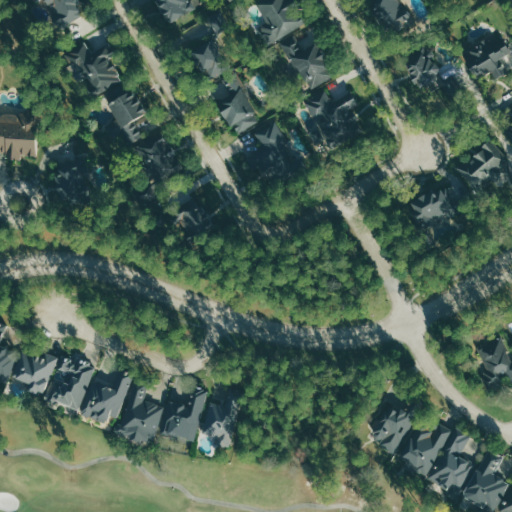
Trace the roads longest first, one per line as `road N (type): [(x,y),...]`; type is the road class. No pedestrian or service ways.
road 1 (residential): [(440,305),(375,331),(301,337),(90,264),(40,259),(0,268)]
road 2 (residential): [(117,0),(256,227),(283,232),(341,197)]
road 3 (residential): [(341,197),(388,273),(420,352),(471,410),(511,432)]
road 4 (residential): [(341,197),(421,150),(332,0)]
road 5 (residential): [(220,314),(203,354),(171,365),(59,313)]
